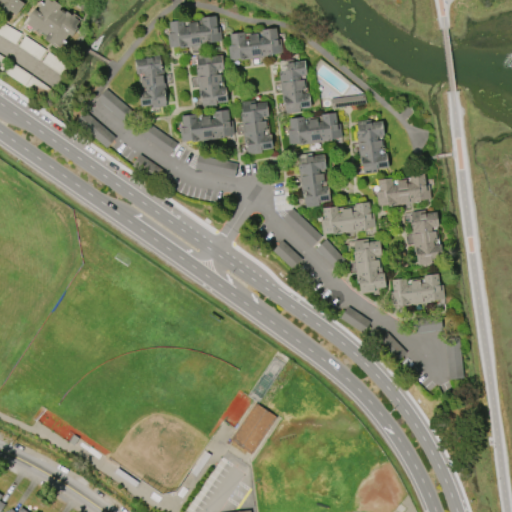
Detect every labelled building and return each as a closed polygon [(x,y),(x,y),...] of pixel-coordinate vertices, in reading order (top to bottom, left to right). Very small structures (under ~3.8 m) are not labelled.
[(18,0),(23,3),(15,15),(8,10),(5,15),(0,11),(0,0),(18,0)] [(79,21),(74,26),(77,29),(70,37),(68,35),(64,39),(65,40),(59,47),(53,42),(50,45),(42,38),(44,36),(40,31),(38,34),(34,30),(31,32),(29,31),(31,29),(26,24),(30,19),(27,17),(34,10),(35,11),(44,0),(52,0),(61,7),(59,9),(64,14),(66,12),(71,16),(73,14),(75,15),(74,17),(79,21)] [(220,26),(222,41),(180,47),(180,46),(169,48),(167,34),(170,34),(168,22),(183,19),(184,27),(188,26),(188,23),(197,21),(198,24),(202,24),(201,18),(216,15),(218,27),(220,26)] [(277,33),(278,39),(281,39),(283,53),(277,54),(270,55),(270,56),(241,60),(241,59),(230,60),(228,47),(231,47),(229,34),(245,31),(246,39),(249,38),(249,35),(258,34),(259,37),(262,37),(261,30),(276,28),(277,33)] [(166,106),(153,108),(152,105),(140,107),(138,92),(146,90),(145,87),(141,88),(140,78),(144,77),(144,73),(136,74),(134,59),(147,58),(146,55),(159,53),(161,64),(163,64),(168,96),(164,96),(166,106)] [(196,55),(211,53),(211,56),(222,55),(224,70),(217,71),(218,75),(221,74),(222,84),(218,84),(219,88),(226,87),(228,101),(217,102),(217,104),(202,106),(201,96),(199,96),(195,66),(198,66),(196,55)] [(279,61),(293,59),(294,62),(305,60),(307,75),(300,76),(301,81),(304,80),(305,89),(302,90),(302,93),(309,92),(311,107),(300,108),(301,113),(286,115),(284,97),(282,97),(281,89),(283,88),(279,61)] [(331,99),(365,94),(366,104),(332,108),(331,99)] [(262,153),(248,155),(247,144),(244,144),(241,112),(242,112),(241,102),(255,100),(256,103),(267,102),(269,116),(261,117),(262,121),(266,121),(267,130),(263,130),(264,137),(272,136),(273,149),(261,150),(262,153)] [(232,120),(234,134),(180,140),(179,129),(182,128),(181,115),(196,114),(196,121),(201,121),(200,117),(210,116),(210,119),(214,118),(213,111),(228,109),(229,121),(232,120)] [(332,141),(300,145),(300,143),(289,145),(288,131),(290,131),(289,119),(303,117),(304,124),(308,123),(308,120),(317,118),(317,122),(321,122),(320,115),(335,113),(337,124),(340,124),(342,137),(332,138),(332,141)] [(378,172),(364,174),(362,163),(360,164),(357,137),(358,137),(357,121),(371,119),(371,122),(383,121),(384,136),(378,136),(378,141),(382,140),(383,149),(379,149),(380,154),(387,154),(388,168),(377,169),(378,172)] [(319,205),(306,207),(305,197),(301,197),(298,165),(300,165),(299,154),(312,153),(312,155),(324,154),(326,169),(323,169),(324,186),(329,186),(330,201),(319,202),(319,205)] [(237,164),(198,155),(195,168),(234,177),(237,164)] [(429,185),(431,199),(421,200),(421,202),(389,207),(389,204),(378,206),(376,192),(379,192),(377,180),(392,177),(393,185),(398,184),(397,181),(405,179),(406,184),(410,183),(409,175),(424,173),(426,185),(429,185)] [(374,213),(376,227),(366,228),(366,230),(343,233),(342,231),(323,234),(321,220),(324,219),(322,208),(337,206),(338,214),(342,213),(342,209),(351,208),(352,212),(355,211),(354,204),(369,202),(370,213),(374,213)] [(412,212),(425,210),(426,213),(437,211),(439,226),(432,228),(432,231),(436,231),(437,240),(433,241),(434,245),(442,244),(444,258),(432,260),(432,263),(418,266),(411,223),(413,223),(412,212)] [(358,283),(353,250),(355,250),(354,240),(368,239),(368,242),(380,240),(382,255),(375,256),(375,260),(379,259),(380,269),(376,270),(377,274),(384,273),(386,287),(374,289),(375,292),(361,294),(360,283),(358,283)] [(443,285),(445,298),(431,300),(431,303),(402,306),(402,304),(392,305),(390,292),(393,292),(392,280),(407,278),(408,285),(412,285),(411,281),(420,280),(421,283),(425,282),(424,276),(438,274),(440,285),(443,285)] [(370,321),(347,307),(339,319),(363,333),(370,321)] [(449,380),(463,378),(459,343),(445,344),(449,380)] [(250,452),(229,438),(255,402),(275,416),(250,452)]
